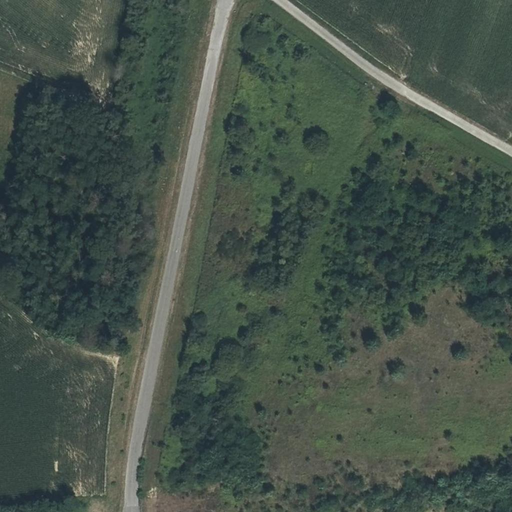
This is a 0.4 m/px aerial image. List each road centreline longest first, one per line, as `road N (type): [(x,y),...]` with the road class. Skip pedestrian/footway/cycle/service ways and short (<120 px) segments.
road 1 (unclassified): [(131,511),(139,423),(228,0)]
road 2 (unclassified): [(280,0),(380,75),(511,151)]
